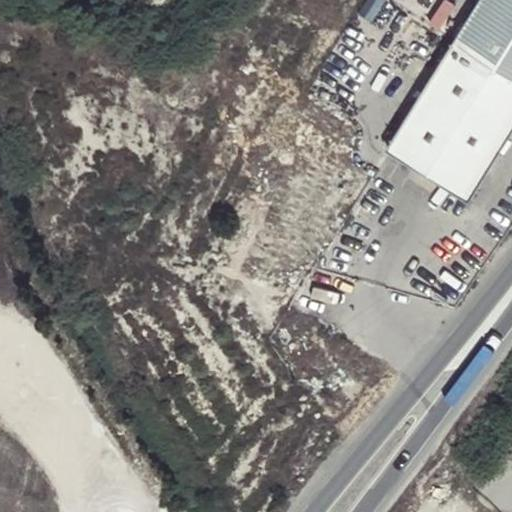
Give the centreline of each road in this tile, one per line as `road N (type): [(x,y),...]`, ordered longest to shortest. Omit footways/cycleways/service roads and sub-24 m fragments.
road 1 (primary): [(511,269),(321,511)]
road 2 (primary): [(366,511),(511,312)]
